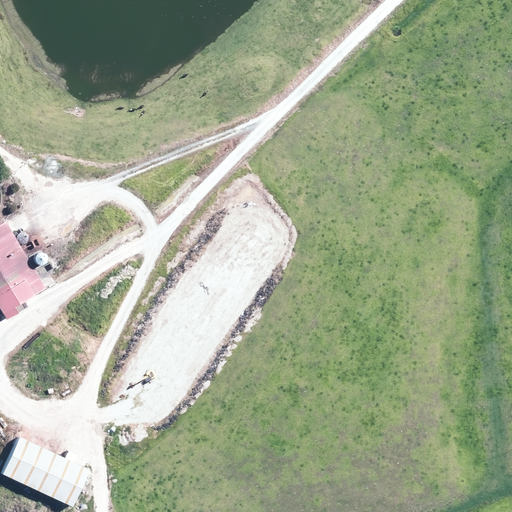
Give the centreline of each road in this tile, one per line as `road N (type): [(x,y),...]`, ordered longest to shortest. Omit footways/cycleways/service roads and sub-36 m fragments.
road 1 (track): [(396,0),(193,198),(149,256),(103,354),(88,414),(101,511)]
road 2 (track): [(276,113),(98,185),(56,181),(0,157)]
road 3 (track): [(0,354),(113,255),(171,227)]
